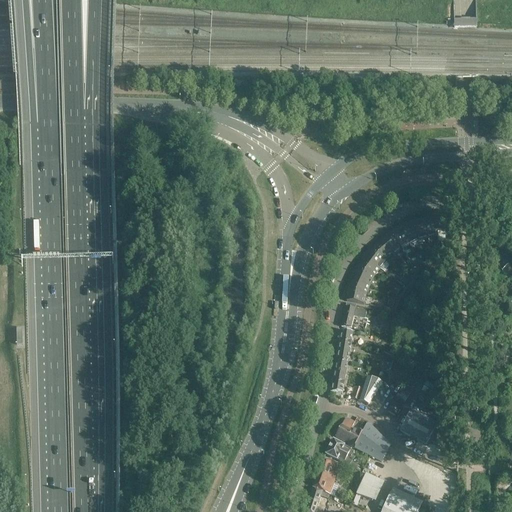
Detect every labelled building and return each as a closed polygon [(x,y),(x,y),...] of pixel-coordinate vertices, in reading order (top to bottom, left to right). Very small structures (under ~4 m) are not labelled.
[(437,236),(434,218),(423,221),(428,238),(437,236)] [(447,236),(447,218),(434,218),(437,236),(447,236)] [(428,238),(423,221),(412,224),(418,241),(428,238)] [(418,241),(412,224),(401,229),(409,245),(418,241)] [(409,245),(401,229),(391,235),(401,250),(409,245)] [(401,250),(391,235),(382,242),(393,256),(401,250)] [(393,256),(382,242),(373,250),(386,262),(393,256)] [(386,262),(373,250),(366,259),(380,270),(386,262)] [(490,261),(500,270),(510,260),(500,251),(490,261)] [(380,270),(366,259),(359,268),(374,278),(380,270)] [(374,278),(359,268),(354,279),(370,286),(374,278)] [(366,295),(370,286),(354,279),(349,290),(366,295)] [(364,305),(366,295),(349,290),(347,302),(364,305)] [(351,329),(354,317),(355,310),(345,308),(343,321),(341,320),(340,324),(342,324),(341,327),(351,329)] [(364,319),(365,312),(355,310),(354,317),(364,319)] [(351,344),(353,334),(341,331),(339,342),(351,344)] [(350,354),(351,344),(339,342),(338,352),(350,354)] [(348,364),(350,354),(338,352),(336,362),(348,364)] [(392,365),(395,359),(385,355),(383,362),(392,365)] [(415,385),(418,381),(410,377),(409,380),(402,376),(407,364),(397,359),(391,374),(401,378),(399,381),(404,384),(395,398),(404,404),(414,388),(412,387),(415,385)] [(346,374),(348,364),(336,362),(334,372),(346,374)] [(389,375),(392,365),(386,363),(383,373),(389,375)] [(344,384),(346,374),(334,372),(332,382),(344,384)] [(368,405),(382,384),(366,379),(363,391),(362,390),(359,402),(368,405)] [(343,395),(344,384),(332,382),(330,393),(343,395)] [(362,390),(364,384),(357,382),(355,388),(362,390)] [(448,393),(444,391),(426,382),(422,391),(443,402),(448,393)] [(359,402),(362,390),(355,388),(351,400),(359,402)] [(429,403),(432,397),(421,391),(418,398),(429,403)] [(396,417),(404,404),(395,398),(387,411),(396,417)] [(449,446),(446,426),(438,425),(411,410),(400,432),(417,441),(414,448),(425,453),(436,457),(449,459),(449,446)] [(351,429),(354,423),(348,419),(345,420),(343,424),(351,429)] [(357,444),(362,433),(357,431),(351,429),(343,424),(342,424),(335,437),(346,443),(348,444),(349,446),(351,447),(352,448),(357,444)] [(390,446),(369,424),(367,425),(362,433),(357,444),(352,448),(369,457),(380,463),(381,463),(390,446)] [(350,458),(354,451),(351,450),(344,446),(333,440),(326,454),(343,464),(344,463),(362,473),(363,470),(358,467),(359,466),(352,462),(353,460),(350,458)] [(380,463),(369,457),(367,462),(378,467),(380,463)] [(334,483),(340,465),(323,459),(313,488),(330,494),(334,483)] [(419,511),(423,503),(392,489),(386,505),(376,500),(383,484),(365,476),(356,496),(364,499),(360,509),(367,511),(419,511)] [(334,496),(338,485),(334,483),(330,494),(330,495),(334,496)] [(319,504),(321,496),(328,498),(329,495),(330,495),(330,494),(313,488),(309,501),(319,504)] [(316,511),(319,504),(309,501),(305,511),(316,511)] [(439,504),(439,511),(457,511),(457,503),(439,504)]
